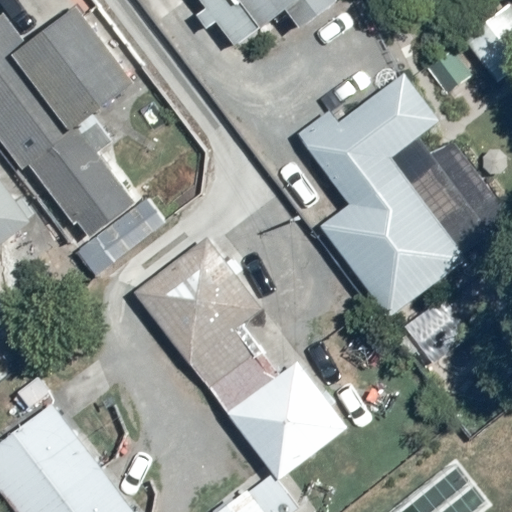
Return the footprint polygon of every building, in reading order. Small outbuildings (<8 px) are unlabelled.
[(199,0),(204,6),(194,13),(206,30),(215,23),(229,43),(279,8),(298,34),(345,1),(344,0),(199,0)] [(144,215),(102,161),(83,137),(136,95),(78,21),(31,57),(6,25),(0,29),(0,142),(28,179),(34,174),(95,253),(144,215)] [(439,118),(401,70),(339,119),(332,110),(298,137),(349,202),(320,224),(397,322),(472,262),(389,157),(439,118)] [(0,311),(5,308),(0,301),(0,242),(33,217),(0,173),(0,311)] [(209,388),(254,352),(235,328),(261,307),(213,247),(170,281),(173,285),(145,307),(209,388)] [(274,470),(286,475),(350,425),(299,361),(276,379),(254,352),(209,388),(274,470)] [(130,511),(48,406),(0,442),(0,491),(16,511),(130,511)] [(281,481),(270,471),(212,511),(291,511),(299,505),(281,481)]
